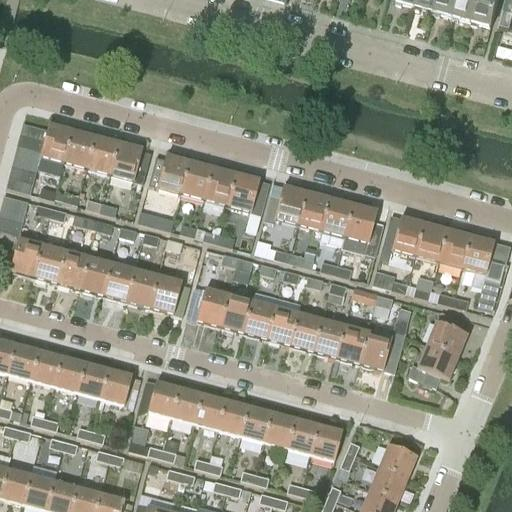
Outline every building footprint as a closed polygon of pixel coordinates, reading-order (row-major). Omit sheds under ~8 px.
[(396,0),(395,6),(414,11),(416,0),(396,0)] [(416,0),(414,11),(433,16),(436,0),(416,0)] [(451,21),(456,0),(436,0),(433,16),(451,21)] [(471,26),(477,2),(477,0),(456,0),(451,21),(471,26)] [(498,0),(477,0),(477,2),(471,26),(490,31),(498,0)] [(511,1),(508,0),(506,0),(502,14),(511,16),(511,1)] [(508,32),(511,17),(511,16),(502,14),(498,30),(508,32)] [(21,128),(18,139),(43,145),(46,134),(21,128)] [(62,168),(66,153),(71,135),(47,129),(46,134),(43,145),(40,156),(39,162),(62,168)] [(85,174),(94,141),(71,135),(66,153),(62,168),(85,174)] [(18,139),(15,150),(40,156),(43,145),(18,139)] [(109,181),(110,174),(117,147),(94,141),(85,174),(109,181)] [(117,147),(110,174),(109,181),(141,189),(150,158),(141,155),(141,154),(117,147)] [(15,150),(12,161),(37,168),(39,162),(40,156),(15,150)] [(156,193),(179,199),(188,166),(165,160),(156,193)] [(37,168),(12,161),(10,171),(34,178),(37,168)] [(203,206),(211,173),(188,166),(179,199),(203,206)] [(10,171),(7,182),(32,188),(34,178),(10,171)] [(226,212),(235,179),(211,173),(203,206),(226,212)] [(235,179),(226,212),(250,218),(258,185),(235,179)] [(29,200),(32,188),(7,182),(4,193),(29,200)] [(282,191),(279,203),(269,200),(262,226),(272,229),(273,224),(297,230),(305,197),(282,191)] [(54,197),(40,193),(37,203),(52,207),(54,197)] [(329,203),(305,197),(297,230),(320,236),(329,203)] [(63,199),(60,209),(75,212),(77,203),(63,199)] [(2,201),(0,207),(0,211),(24,217),(26,207),(2,201)] [(329,203),(320,236),(317,246),(341,252),(343,243),(352,210),(329,203)] [(99,218),(99,216),(101,209),(87,205),(84,214),(99,218)] [(115,213),(101,209),(99,216),(99,218),(113,222),(115,213)] [(374,261),(382,230),(373,227),(376,216),(352,210),(343,243),(365,248),(362,258),(374,261)] [(0,211),(0,222),(21,228),(24,217),(0,211)] [(47,224),(50,214),(36,211),(33,220),(47,224)] [(65,218),(50,214),(47,224),(62,227),(65,218)] [(88,224),(74,220),(71,230),(86,234),(88,224)] [(0,234),(18,239),(21,228),(0,222),(0,234)] [(391,255),(414,261),(422,229),(423,228),(399,222),(396,236),(386,233),(382,250),(392,253),(391,255)] [(111,231),(97,226),(94,236),(109,240),(111,231)] [(437,267),(438,262),(446,234),(423,228),(422,229),(414,261),(437,267)] [(178,239),(193,243),(195,234),(180,230),(178,239)] [(132,245),(134,236),(119,233),(117,242),(132,245)] [(0,234),(0,245),(15,250),(17,244),(18,239),(0,234)] [(437,267),(460,274),(469,241),(446,234),(438,262),(437,267)] [(216,249),(218,242),(219,240),(204,236),(202,245),(216,249)] [(158,242),(143,239),(141,248),(155,252),(158,242)] [(232,244),(219,240),(218,242),(216,249),(230,253),(232,244)] [(505,269),(489,265),(494,247),(469,241),(460,274),(474,277),(469,294),(480,297),(481,293),(484,285),(499,289),(505,269)] [(31,283),(34,274),(40,250),(17,244),(15,250),(12,261),(9,271),(8,277),(31,283)] [(31,283),(55,290),(65,250),(42,244),(40,250),(34,274),(31,283)] [(0,245),(0,257),(12,261),(15,250),(0,245)] [(178,258),(180,248),(166,245),(164,254),(178,258)] [(55,290),(78,296),(87,262),(89,256),(65,250),(55,290)] [(312,264),(315,255),(305,252),(303,262),(312,264)] [(287,268),(289,259),(274,255),(272,264),(287,268)] [(0,268),(9,271),(12,261),(0,257),(0,268)] [(289,259),(287,268),(309,274),(312,265),(289,259)] [(220,269),(235,273),(237,264),(222,260),(220,269)] [(101,302),(103,294),(110,268),(87,262),(78,296),(101,302)] [(237,264),(235,273),(249,277),(251,267),(237,264)] [(318,277),(333,281),(336,271),(321,267),(318,277)] [(110,268),(103,294),(101,302),(124,308),(133,275),(110,268)] [(272,283),(275,274),(260,270),(258,279),(272,283)] [(350,275),(336,271),(333,281),(347,284),(350,275)] [(124,308),(147,314),(156,281),(133,275),(124,308)] [(299,280),(283,276),(281,285),(296,289),(299,280)] [(386,292),(390,279),(376,276),(373,288),(386,292)] [(171,321),(173,314),(180,287),(156,281),(147,314),(171,321)] [(321,286),(306,282),(304,292),(319,296),(321,286)] [(403,299),(406,290),(391,286),(389,295),(403,299)] [(180,287),(173,314),(182,316),(190,290),(180,287)] [(345,292),(330,288),(327,298),(342,302),(345,292)] [(218,333),(227,300),(195,291),(186,324),(195,327),(218,333)] [(429,296),(414,292),(412,302),(427,306),(429,296)] [(367,298),(353,294),(350,304),(365,308),(367,298)] [(435,308),(450,312),(453,303),(438,299),(435,308)] [(242,339),(251,306),(227,300),(218,333),(242,339)] [(391,304),(377,301),(374,310),(388,314),(391,304)] [(467,306),(453,303),(450,312),(464,315),(467,306)] [(242,339),(265,345),(274,312),(251,306),(242,339)] [(274,312),(265,345),(288,351),(297,318),(274,312)] [(435,326),(425,349),(457,362),(467,340),(458,336),(462,327),(439,317),(435,327),(435,326)] [(297,318),(288,351),(311,358),(320,325),(320,324),(297,318)] [(395,323),(392,337),(403,340),(407,327),(395,323)] [(311,358),(334,364),(343,330),(320,324),(320,325),(311,358)] [(343,330),(334,364),(358,370),(367,337),(343,330)] [(400,354),(388,351),(390,343),(367,337),(358,370),(382,376),(382,375),(393,378),(400,354)] [(388,351),(400,354),(403,340),(392,337),(390,343),(388,351)] [(0,379),(6,381),(8,373),(14,350),(0,346),(0,379)] [(425,349),(416,372),(410,370),(405,382),(434,394),(439,382),(448,386),(457,362),(425,349)] [(37,356),(14,350),(8,373),(6,381),(29,387),(37,356)] [(52,393),(60,362),(37,356),(29,387),(52,393)] [(83,369),(60,362),(52,393),(75,399),(83,369)] [(98,405),(106,375),(83,369),(75,399),(98,405)] [(130,381),(106,375),(98,405),(122,412),(130,381)] [(130,381),(122,412),(131,414),(139,384),(130,381)] [(146,417),(170,423),(172,415),(178,393),(154,387),(146,417)] [(178,393),(172,415),(170,423),(193,429),(201,399),(178,393)] [(193,429),(216,436),(224,406),(201,399),(193,429)] [(0,403),(0,412),(10,415),(13,407),(0,403)] [(248,412),(224,406),(216,436),(240,442),(248,412)] [(0,412),(0,421),(8,424),(10,415),(0,412)] [(263,448),(271,418),(248,412),(240,442),(263,448)] [(34,415),(33,421),(42,424),(43,418),(34,415)] [(294,424),(271,418),(263,448),(286,454),(294,424)] [(29,430),(41,433),(44,424),(42,424),(33,421),(31,421),(29,430)] [(44,424),(41,433),(55,436),(57,428),(44,424)] [(309,460),(317,430),(294,424),(286,454),(309,460)] [(146,461),(159,464),(161,455),(144,451),(147,434),(140,432),(134,430),(129,447),(127,455),(146,461)] [(341,437),(317,430),(309,460),(333,467),(341,437)] [(1,441),(14,444),(17,435),(3,431),(1,441)] [(75,442),(88,445),(90,436),(78,433),(75,442)] [(30,477),(41,438),(31,435),(23,466),(11,463),(9,471),(30,477)] [(17,435),(14,444),(27,447),(29,438),(17,435)] [(103,440),(90,436),(88,445),(101,449),(103,440)] [(47,453),(61,456),(63,447),(50,443),(47,453)] [(63,447),(61,456),(73,460),(76,450),(63,447)] [(353,463),(357,451),(349,448),(344,459),(353,463)] [(377,473),(406,485),(416,462),(386,450),(377,473)] [(174,459),(161,455),(159,464),(172,468),(174,459)] [(94,464),(107,468),(109,459),(97,456),(94,464)] [(122,463),(109,459),(107,468),(120,471),(122,463)] [(353,463),(344,459),(339,472),(347,476),(353,463)] [(141,468),(122,463),(120,471),(139,477),(141,468)] [(192,473),(205,477),(208,467),(195,464),(192,473)] [(208,467),(205,477),(219,480),(221,471),(208,467)] [(397,507),(406,485),(377,473),(368,495),(397,507)] [(6,475),(2,489),(0,497),(0,505),(21,511),(29,481),(6,475)] [(165,483),(178,487),(180,478),(167,475),(165,483)] [(239,486),(252,489),(254,480),(241,476),(239,486)] [(193,482),(180,478),(178,487),(184,488),(191,490),(193,482)] [(268,483),(254,480),(252,489),(265,492),(268,483)] [(29,481),(21,511),(26,511),(45,511),(52,487),(29,481)] [(335,483),(332,489),(339,492),(341,486),(335,483)] [(70,511),(76,493),(52,487),(45,511),(70,511)] [(178,487),(176,495),(182,497),(184,488),(178,487)] [(211,496),(225,500),(227,491),(213,487),(211,496)] [(299,501),(301,492),(288,489),(286,498),(299,501)] [(227,491),(225,500),(237,503),(240,494),(227,491)] [(313,496),(301,492),(299,501),(311,504),(313,496)] [(326,503),(335,507),(335,506),(339,497),(339,496),(331,492),(326,503)] [(95,511),(99,499),(76,493),(70,511),(95,511)] [(394,511),(397,507),(368,495),(360,511),(394,511)] [(339,497),(335,506),(348,511),(352,502),(339,497)] [(120,511),(123,506),(99,499),(95,511),(120,511)] [(258,508),(271,511),(274,503),(260,499),(258,508)] [(284,511),(286,506),(274,503),(271,511),(272,511),(284,511)] [(332,511),(335,507),(326,503),(322,511),(332,511)]
